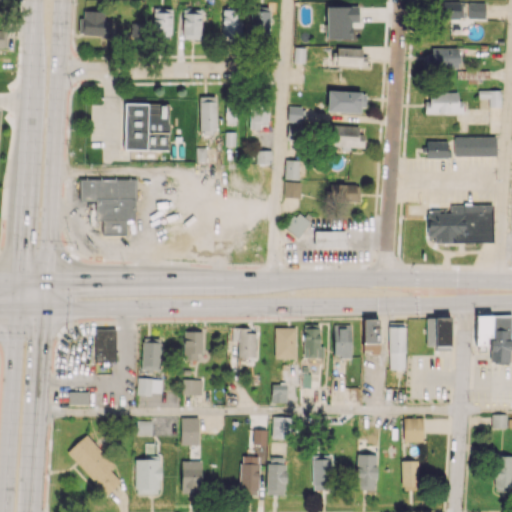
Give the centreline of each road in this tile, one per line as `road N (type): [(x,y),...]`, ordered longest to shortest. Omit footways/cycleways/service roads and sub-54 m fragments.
road 1 (primary): [(18,309),(511,302)]
road 2 (primary): [(511,281),(45,281)]
road 3 (primary): [(34,0),(19,281)]
road 4 (primary): [(45,281),(60,0)]
road 5 (residential): [(288,0),(271,280)]
road 6 (residential): [(401,0),(385,278)]
road 7 (residential): [(284,70),(57,71)]
road 8 (residential): [(466,304),(454,511)]
road 9 (secondary): [(18,309),(4,511)]
road 10 (secondary): [(31,511),(44,309)]
